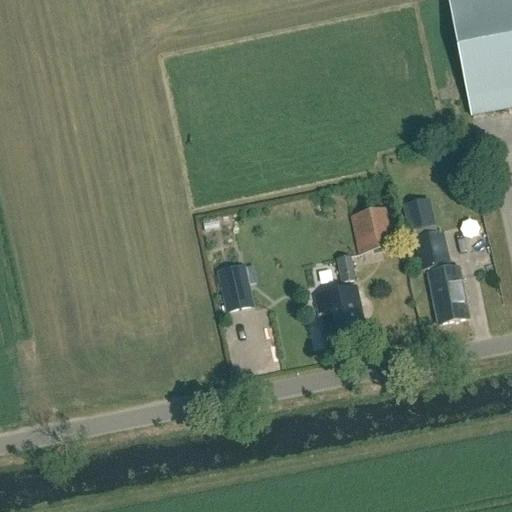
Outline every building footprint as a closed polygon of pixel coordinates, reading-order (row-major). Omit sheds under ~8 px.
[(511,0),(469,0),(450,4),(469,102),(511,93),(511,0)] [(476,178),(460,180),(463,213),(478,212),(476,178)] [(429,203),(405,208),(412,234),(435,228),(429,203)] [(356,258),(397,250),(389,212),(348,221),(356,258)] [(451,272),(443,234),(415,241),(422,273),(428,272),(440,328),(469,322),(459,271),(451,272)] [(339,287),(353,283),(349,260),(334,263),(339,287)] [(245,268),(218,274),(227,315),(254,308),(245,268)] [(364,328),(356,289),(316,297),(320,321),(322,320),(324,325),(321,326),(326,349),(336,347),(337,352),(365,346),(361,329),(364,328)]
